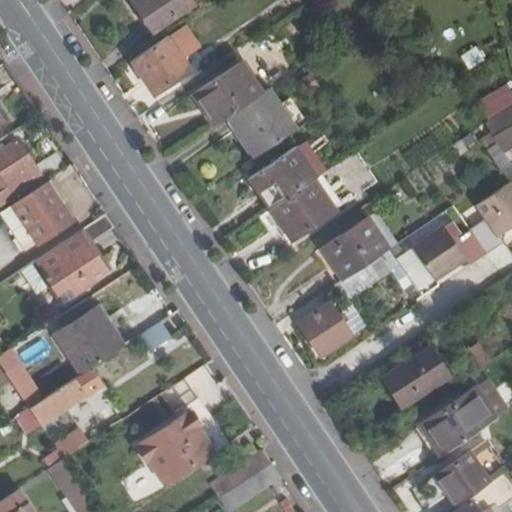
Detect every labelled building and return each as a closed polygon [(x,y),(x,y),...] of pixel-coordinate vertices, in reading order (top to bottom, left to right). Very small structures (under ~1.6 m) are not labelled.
[(191,3),(189,0),(134,0),(154,29),(191,3)] [(168,35),(133,59),(156,94),(191,69),(168,35)] [(467,67),(484,60),(478,46),(460,54),(467,67)] [(217,124),(229,116),(261,94),(240,62),(195,92),(217,124)] [(229,116),(256,156),(300,126),(274,85),(261,94),(229,116)] [(511,164),(511,158),(487,121),(477,128),(505,169),(511,164)] [(0,152),(0,177),(1,176),(17,199),(42,180),(16,141),(0,152)] [(252,174),(273,206),(315,177),(318,175),(297,144),(252,174)] [(1,176),(0,177),(0,191),(9,204),(17,199),(1,176)] [(315,177),(273,206),(294,237),(336,208),(315,177)] [(481,200),(491,214),(503,233),(511,226),(511,179),(481,200)] [(72,223),(46,183),(0,212),(0,222),(22,256),(29,251),(72,223)] [(503,233),(491,214),(456,237),(469,255),(473,262),(507,239),(503,233)] [(116,230),(106,215),(36,261),(63,302),(106,273),(90,247),(116,230)] [(365,265),(392,247),(393,246),(373,216),(328,247),(347,277),(365,265)] [(469,255),(456,237),(447,224),(415,246),(438,276),(469,255)] [(373,277),(365,265),(347,277),(336,285),(345,296),(373,277)] [(351,333),(331,301),(301,321),(323,353),(351,333)] [(354,304),(341,310),(351,332),(364,326),(354,304)] [(93,367),(124,347),(99,308),(59,334),(85,373),(93,367)] [(170,338),(159,323),(138,338),(149,354),(170,338)] [(466,351),(478,369),(492,360),(479,341),(466,351)] [(448,373),(431,344),(385,376),(404,403),(448,373)] [(85,373),(31,409),(43,427),(104,385),(93,367),(85,373)] [(477,384),(497,415),(508,407),(488,377),(477,384)] [(422,422),(442,453),(497,415),(477,384),(422,422)] [(217,451),(193,413),(145,444),(170,482),(217,451)] [(64,458),(89,442),(80,429),(55,446),(64,458)] [(270,463),(260,449),(212,482),(221,497),(270,463)] [(435,475),(456,506),(488,484),(489,483),(469,453),(435,475)] [(80,483),(64,458),(50,468),(67,491),(80,483)] [(229,511),(279,478),(270,463),(221,497),(218,498),(227,511),(229,511)] [(498,499),(502,505),(511,497),(511,484),(504,473),(489,483),(488,484),(498,499)] [(39,511),(22,487),(0,501),(0,511),(39,511)] [(498,499),(489,505),(492,511),(502,505),(498,499)] [(472,500),(454,511),(493,511),(492,511),(489,505),(480,511),(472,500)]
